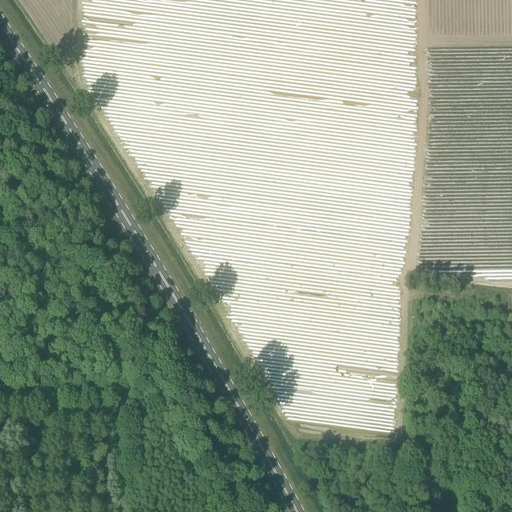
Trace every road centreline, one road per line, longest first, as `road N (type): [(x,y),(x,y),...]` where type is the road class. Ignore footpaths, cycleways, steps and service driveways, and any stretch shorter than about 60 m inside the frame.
road 1 (primary): [(295,511),(143,247),(0,32)]
road 2 (track): [(122,511),(119,398),(0,400)]
